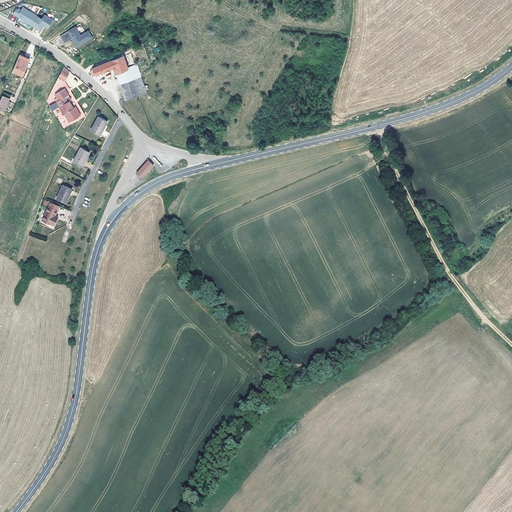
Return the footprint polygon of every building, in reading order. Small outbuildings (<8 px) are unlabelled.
[(49,26),(53,19),(44,14),(41,19),(37,16),(22,7),(15,10),(13,13),(41,30),(44,25),(43,25),(44,23),(49,26)] [(76,46),(91,37),(88,31),(80,35),(75,27),(60,36),(64,43),(72,38),(76,46)] [(29,58),(20,54),(13,71),(23,75),(29,58)] [(114,70),(115,70),(120,84),(141,77),(136,64),(132,66),(133,68),(128,70),(128,68),(124,56),(93,68),(96,74),(112,67),(114,70)] [(69,73),(63,70),(59,78),(65,81),(69,73)] [(145,86),(141,77),(120,84),(125,99),(147,92),(146,91),(145,86)] [(56,95),(59,101),(57,103),(64,115),(65,114),(70,123),(81,116),(76,108),(74,109),(70,101),(68,103),(65,98),(69,95),(65,89),(56,95)] [(10,98),(3,95),(0,101),(0,107),(5,109),(9,101),(10,98)] [(15,103),(9,101),(5,109),(11,113),(15,103)] [(108,121),(99,116),(91,129),(100,134),(108,121)] [(90,151),(81,147),(74,160),(83,165),(90,151)] [(154,164),(149,160),(137,173),(142,177),(154,164)] [(72,189),(63,184),(56,198),(66,202),(72,189)] [(60,205),(50,201),(42,219),(53,225),(56,219),(54,217),(55,214),(60,205)]
